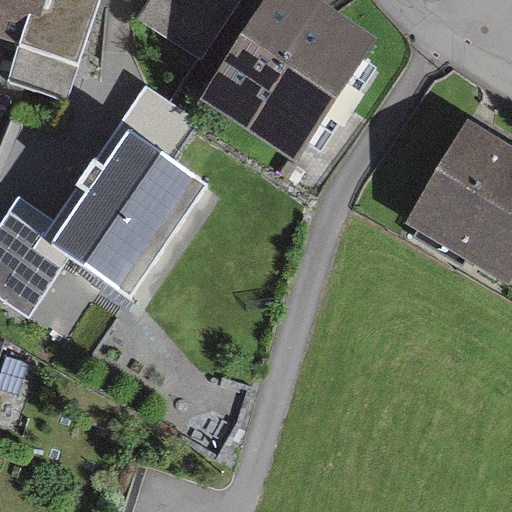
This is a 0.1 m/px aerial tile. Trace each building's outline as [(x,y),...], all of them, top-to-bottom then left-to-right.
[(0,0),(0,29),(22,37),(8,78),(65,97),(98,0),(0,0)] [(195,50),(229,0),(157,0),(146,16),(195,50)] [(366,51),(284,0),(275,0),(214,97),(302,152),(366,51)] [(511,156),(471,132),(420,214),(507,267),(511,259),(511,156)] [(51,242),(126,294),(199,191),(125,138),(51,242)]
